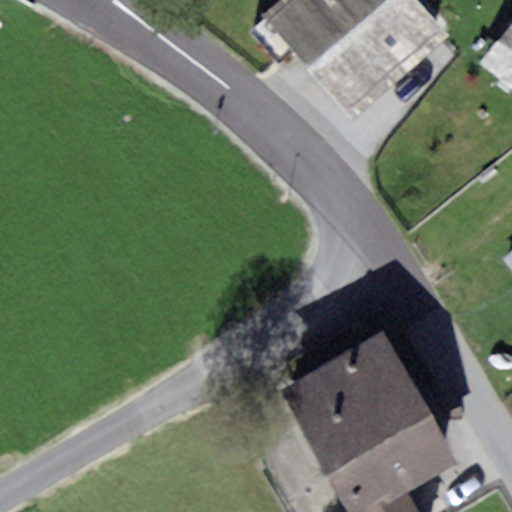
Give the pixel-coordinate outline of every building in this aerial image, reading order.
[(282,0),(261,18),(349,123),(455,34),(426,0),(282,0)] [(511,23),(478,66),(511,92),(511,23)] [(175,184),(227,146),(196,104),(144,142),(175,184)] [(461,467),(380,336),(276,400),(345,511),(387,511),(415,497),(461,467)] [(423,511),(415,497),(387,511),(423,511)]
